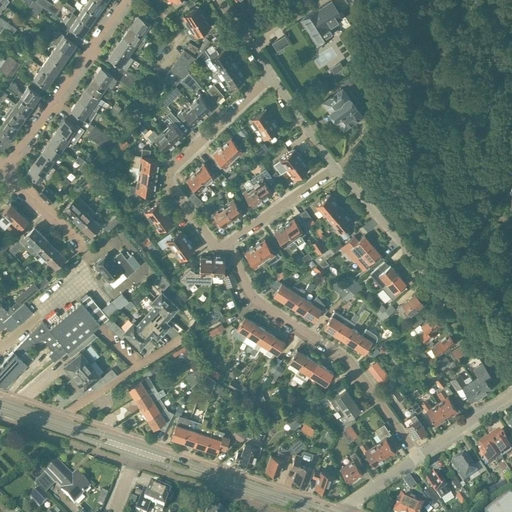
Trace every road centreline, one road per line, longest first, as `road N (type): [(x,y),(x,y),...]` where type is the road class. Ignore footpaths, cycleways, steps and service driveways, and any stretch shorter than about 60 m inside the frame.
road 1 (residential): [(226,244),(255,299),(348,360),(417,457)]
road 2 (residential): [(335,168),(511,366)]
road 3 (residential): [(270,76),(168,176),(211,241),(226,244)]
road 4 (residential): [(4,167),(122,0)]
road 5 (secondary): [(327,511),(138,446)]
road 6 (secondary): [(135,456),(300,511)]
road 7 (secondary): [(138,446),(0,402)]
road 8 (secondary): [(0,410),(135,456)]
road 9 (residential): [(226,244),(335,168)]
